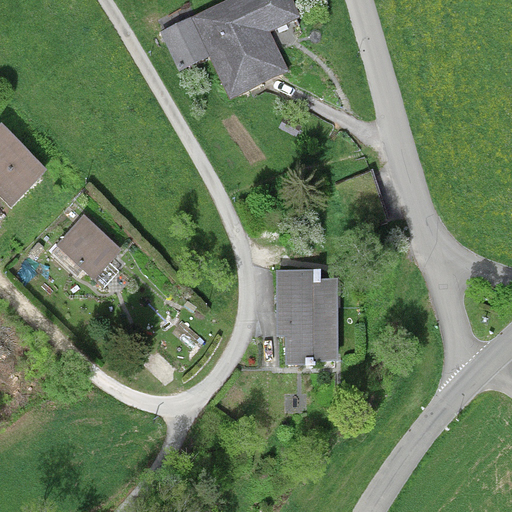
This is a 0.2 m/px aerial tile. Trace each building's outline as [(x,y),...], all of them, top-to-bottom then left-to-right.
[(298,0),(245,0),(164,37),(182,77),(215,62),(235,106),(299,77),(281,39),(310,25),(298,0)] [(52,168),(0,110),(0,199),(7,208),(52,168)] [(388,226),(369,172),(325,187),(343,241),(388,226)] [(131,254),(92,216),(64,244),(102,282),(131,254)] [(342,270),(272,271),(274,363),(343,362),(342,270)]
